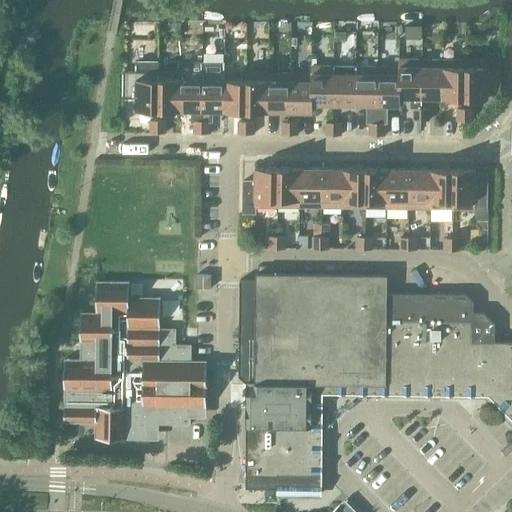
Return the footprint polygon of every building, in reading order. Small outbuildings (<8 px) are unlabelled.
[(423,27),(407,27),(407,40),(423,40),(423,27)] [(347,33),(337,33),(337,41),(347,41),(347,33)] [(467,61),(467,100),(490,100),(490,95),(502,95),(502,68),(502,53),(488,53),(488,61),(467,61)] [(160,111),(161,72),(161,60),(138,60),(138,72),(126,72),(126,97),(138,97),(138,111),(160,111)] [(423,121),(423,109),(423,99),(424,60),(401,60),(401,67),(402,67),(401,99),(402,99),(413,99),(413,109),(415,109),(415,121),(423,121)] [(445,99),(446,60),(424,60),(423,99),(445,99)] [(446,60),(445,99),(467,100),(467,61),(446,60)] [(204,112),(204,122),(212,122),(215,122),(215,112),(226,112),(227,73),(227,62),(204,62),(204,73),(204,112)] [(204,73),(204,63),(183,63),(183,73),(182,112),(194,112),(193,121),(196,122),(204,122),(204,112),(204,73)] [(314,74),(314,105),(335,105),(336,67),(313,67),(313,74),(314,74)] [(357,106),(358,67),(336,67),(335,105),(357,106)] [(358,67),(357,106),(379,106),(380,67),(358,67)] [(380,67),(379,106),(402,106),(402,99),(401,99),(402,67),(401,67),(380,67)] [(182,112),(183,73),(161,73),(160,111),(182,112)] [(248,112),(249,73),(227,73),(226,112),(248,112)] [(270,112),(271,74),(249,73),(248,112),(270,112)] [(292,113),(292,74),(271,74),(270,112),(292,113)] [(292,74),(292,113),(314,113),(314,105),(314,74),(313,74),(292,74)] [(431,109),(423,109),(423,121),(431,121),(431,109)] [(467,122),(467,109),(459,109),(459,121),(467,122)] [(467,109),(467,122),(475,122),(475,110),(467,109)] [(160,133),(160,121),(152,121),(152,133),(160,133)] [(160,121),(160,133),(168,133),(168,121),(160,121)] [(204,134),(204,122),(196,122),(196,134),(204,134)] [(204,122),(204,134),(212,134),(212,122),(204,122)] [(248,134),(248,122),(240,122),(240,134),(248,134)] [(248,122),(248,134),(256,134),(256,122),(248,122)] [(292,135),(292,123),(284,122),(284,135),(292,135)] [(300,123),(292,123),(292,135),(300,135),(300,123)] [(335,135),(336,123),(328,123),(327,135),(335,135)] [(344,123),(336,123),(335,135),(343,135),(344,123)] [(379,136),(379,124),(371,123),(371,136),(379,136)] [(387,124),(379,124),(379,136),(387,136),(387,124)] [(258,207),(279,208),(280,169),(257,169),(257,181),(244,181),(244,215),(258,215),(258,207)] [(301,208),(302,169),(280,169),(279,208),(301,208)] [(302,169),(301,208),(323,208),(324,169),(302,169)] [(345,208),(346,170),(324,169),(323,208),(345,208)] [(367,209),(367,170),(346,170),(345,208),(367,209)] [(367,170),(367,209),(389,209),(389,170),(367,170)] [(389,170),(389,209),(411,209),(411,170),(389,170)] [(432,209),(433,170),(411,170),(411,209),(432,209)] [(433,170),(432,209),(454,210),(455,171),(433,170)] [(455,171),(454,210),(493,210),(493,174),(478,174),(478,171),(455,171)] [(310,236),(301,236),(300,249),(310,250),(310,249),(310,236)] [(279,249),(279,237),(271,237),(271,249),(279,249)] [(279,237),(279,249),(287,249),(287,237),(279,237)] [(323,249),(323,237),(315,237),(315,249),(323,249)] [(323,237),(323,249),(331,249),(331,237),(323,237)] [(366,250),(367,238),(359,238),(358,250),(366,250)] [(367,238),(366,250),(374,250),(375,238),(367,238)] [(410,250),(410,238),(402,238),(402,250),(410,250)] [(410,238),(410,250),(418,250),(418,238),(410,238)] [(454,251),(454,239),(446,238),(446,251),(454,251)] [(462,239),(454,239),(454,251),(462,251),(462,239)] [(388,386),(389,295),(389,276),(258,275),(258,281),(242,281),(241,378),(247,383),(248,383),(248,428),(315,429),(315,385),(388,386)] [(162,330),(162,298),(131,297),(131,282),(98,281),(98,313),(83,313),(82,360),(66,359),(66,423),(97,424),(97,439),(145,440),(145,424),(192,425),(193,409),(208,410),(209,361),(193,361),(193,346),(177,346),(177,330),(162,330)] [(388,386),(409,386),(410,295),(389,295),(388,386)] [(410,295),(409,386),(430,386),(431,295),(410,295)] [(431,295),(430,386),(454,386),(453,295),(431,295)] [(453,295),(454,386),(475,387),(476,313),(477,304),(468,295),(453,295)] [(476,313),(475,387),(495,387),(496,388),(497,326),(485,314),(476,313)] [(497,326),(496,388),(511,404),(511,342),(497,342),(497,327),(497,326)] [(248,451),(314,451),(315,429),(248,428),(248,451)] [(314,451),(248,451),(247,489),(314,490),(314,451)]
